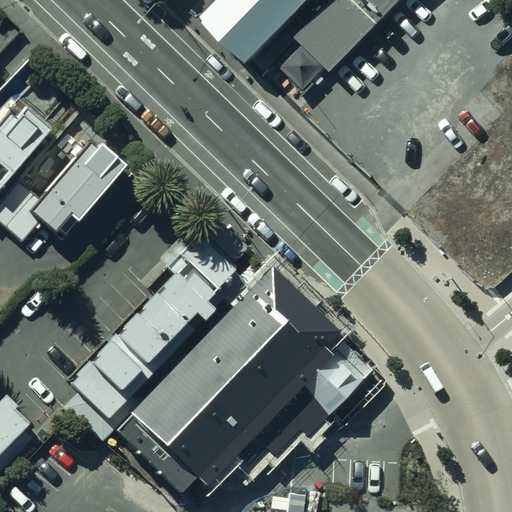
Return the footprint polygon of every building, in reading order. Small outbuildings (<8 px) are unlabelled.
[(228,0),(211,18),(234,40),(257,63),(298,21),(319,0),(228,0)] [(339,0),(304,37),(339,71),(375,34),(398,10),(407,0),(339,0)] [(0,187),(52,129),(28,107),(15,122),(6,114),(0,121),(0,187)] [(18,181),(0,200),(0,224),(20,242),(39,221),(53,233),(56,230),(62,235),(125,166),(116,158),(122,151),(100,132),(90,143),(70,125),(47,150),(43,147),(15,178),(18,181)] [(472,249),(505,282),(511,274),(511,162),(487,138),(440,186),(487,234),(472,249)] [(450,218),(432,202),(422,213),(440,229),(450,218)] [(170,268),(65,377),(79,390),(108,417),(247,273),(243,270),(203,231),(192,220),(157,256),(170,268)] [(206,459),(334,328),(266,261),(122,409),(190,475),(206,459)] [(340,421),(382,380),(339,340),(291,391),(319,420),(329,412),(340,421)] [(0,472),(42,431),(4,395),(0,399),(0,472)]
